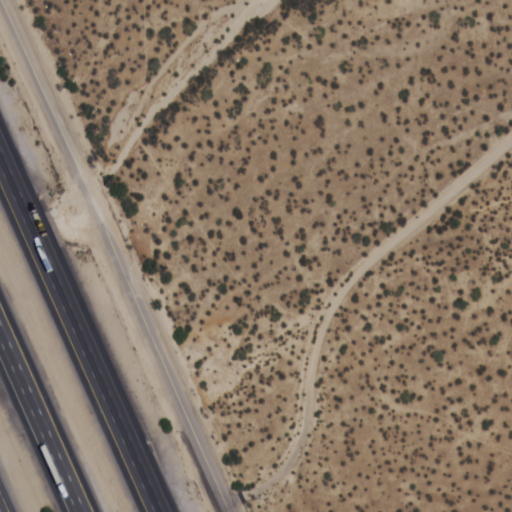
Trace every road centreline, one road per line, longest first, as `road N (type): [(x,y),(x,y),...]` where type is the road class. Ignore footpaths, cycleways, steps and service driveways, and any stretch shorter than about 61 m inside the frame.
road 1 (residential): [(4,0),(233,511)]
road 2 (motorway): [(158,511),(0,156)]
road 3 (motorway): [(0,340),(76,511)]
